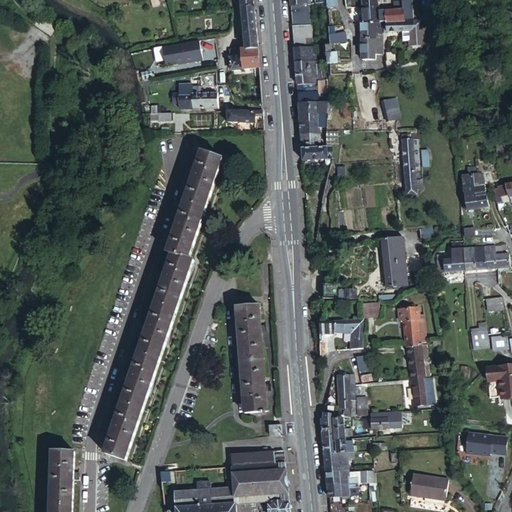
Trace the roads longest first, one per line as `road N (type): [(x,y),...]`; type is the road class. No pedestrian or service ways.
road 1 (residential): [(89,511),(92,429),(179,153)]
road 2 (residential): [(136,511),(231,250),(255,221),(287,212)]
road 3 (secondary): [(273,0),(287,212)]
road 4 (secondary): [(287,212),(301,406)]
